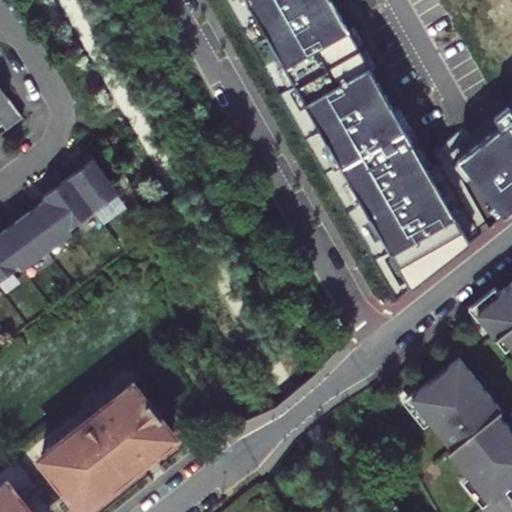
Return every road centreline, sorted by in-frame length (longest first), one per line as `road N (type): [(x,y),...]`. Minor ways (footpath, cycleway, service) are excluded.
road 1 (residential): [(175,0),(246,107),(284,195),(379,342)]
road 2 (residential): [(169,511),(379,342)]
road 3 (residential): [(0,20),(27,48),(60,122),(44,153),(0,185)]
road 4 (residential): [(379,342),(511,236)]
